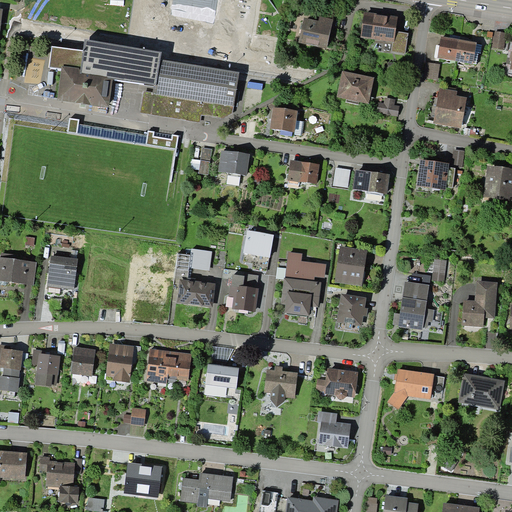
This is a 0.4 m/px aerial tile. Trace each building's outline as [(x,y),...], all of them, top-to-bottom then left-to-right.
[(398,16),(364,11),(361,37),(393,42),(394,42),(396,31),(398,16)] [(319,20),(304,17),(299,42),(327,48),(334,19),(320,16),(319,20)] [(408,33),(396,31),(394,42),(393,42),(392,51),(405,53),(408,33)] [(506,33),(495,31),(492,48),(504,50),(506,33)] [(438,58),(455,61),(459,39),(441,36),(438,58)] [(477,42),(459,39),(455,61),(473,64),(473,63),(477,44),(477,42)] [(162,51),(85,40),(83,50),(81,69),(80,74),(113,78),(113,80),(154,87),(153,93),(143,91),(140,113),(200,123),(201,115),(223,118),(233,113),(239,72),(161,59),(162,51)] [(482,45),(477,44),(473,63),(477,64),(479,53),(481,53),(482,45)] [(81,69),(83,50),(52,46),(49,67),(62,69),(62,66),(81,69)] [(440,64),(426,62),(423,78),(438,80),(440,64)] [(113,80),(113,78),(80,74),(81,69),(62,66),(62,69),(57,100),(109,107),(113,80)] [(374,77),(343,71),(337,97),(347,99),(359,102),(369,104),(374,77)] [(461,129),(467,97),(457,95),(457,91),(440,88),(433,124),(461,129)] [(395,99),(385,97),(384,103),(379,102),(377,112),(398,116),(400,106),(394,105),(395,99)] [(298,110),(273,106),(270,128),(295,132),(296,121),(298,110)] [(79,119),(70,118),(67,132),(176,150),(179,135),(172,134),(172,139),(154,136),(155,132),(148,130),(147,135),(79,124),(79,119)] [(304,122),(296,121),(295,132),(294,135),(302,136),(304,122)] [(202,148),(201,160),(210,161),(212,149),(202,148)] [(454,149),(452,166),(462,167),(465,151),(454,149)] [(250,154),(221,150),(219,171),(228,173),(241,175),(247,175),(250,154)] [(209,174),(210,161),(201,160),(191,159),(189,172),(209,174)] [(449,163),(420,159),(417,186),(446,190),(446,187),(453,188),(455,168),(449,167),(449,163)] [(319,164),(290,160),(288,180),(300,182),(317,184),(319,164)] [(511,168),(488,165),(484,196),(511,200),(511,201),(511,200),(511,168)] [(348,189),(351,170),(336,168),(333,187),(348,189)] [(390,174),(356,169),(353,189),(367,191),(383,194),(387,194),(390,174)] [(274,234),(247,229),(243,252),(245,252),(243,261),(253,263),(252,269),(267,272),(269,257),(270,258),(274,234)] [(35,238),(26,237),(25,245),(34,246),(35,238)] [(367,250),(340,246),(335,282),(362,286),(367,250)] [(212,251),(191,248),(190,254),(191,254),(189,267),(209,270),(212,251)] [(286,268),(285,278),(314,282),(315,277),(325,278),(326,264),(301,261),(302,253),(288,251),(286,268)] [(190,254),(177,253),(174,277),(188,278),(189,267),(191,254),(190,254)] [(78,258),(51,255),(47,286),(74,289),(78,258)] [(37,262),(0,257),(0,280),(34,285),(37,262)] [(447,260),(434,259),(432,280),(445,281),(447,260)] [(285,278),(286,268),(278,267),(276,278),(284,279),(284,278),(285,278)] [(258,288),(259,275),(245,274),(245,276),(233,275),(232,286),(239,287),(239,285),(258,288)] [(216,283),(180,278),(177,303),(213,308),(216,283)] [(321,283),(314,282),(285,278),(284,278),(284,279),(281,304),(286,305),(285,313),(309,316),(310,306),(318,307),(321,283)] [(498,282),(477,280),(475,300),(464,299),(462,325),(484,327),(485,318),(495,318),(498,282)] [(429,285),(405,281),(400,313),(394,313),(393,325),(399,325),(398,326),(422,330),(423,327),(427,327),(428,322),(433,322),(435,310),(426,308),(429,285)] [(256,312),(259,288),(258,288),(239,285),(239,287),(232,286),(230,286),(229,296),(234,297),(232,309),(256,312)] [(367,297),(341,293),(337,322),(362,326),(364,316),(367,316),(368,308),(365,308),(367,297)] [(134,346),(110,343),(106,380),(130,382),(132,366),(134,346)] [(10,346),(0,344),(0,367),(3,368),(2,376),(0,375),(0,390),(18,392),(20,378),(19,378),(20,370),(21,370),(21,367),(23,353),(23,351),(10,349),(10,346)] [(141,346),(134,346),(132,366),(138,367),(141,346)] [(234,349),(209,346),(208,364),(225,366),(234,349)] [(95,349),(74,347),(71,374),(92,376),(95,349)] [(39,353),(41,353),(42,350),(34,349),(32,364),(37,365),(39,353)] [(166,384),(167,379),(171,352),(150,349),(146,381),(166,384)] [(192,355),(171,352),(167,379),(188,382),(192,355)] [(41,353),(39,353),(37,365),(35,384),(51,387),(51,384),(57,385),(61,356),(41,353)] [(225,366),(208,364),(205,384),(236,389),(239,368),(225,366)] [(275,370),(266,369),(264,393),(271,393),(270,400),(277,407),(285,401),(285,398),(295,398),(298,373),(283,371),(283,366),(275,366),(275,370)] [(358,371),(327,368),(326,379),(324,391),(324,393),(336,395),(339,400),(342,400),(346,396),(355,397),(358,371)] [(435,374),(398,369),(397,374),(396,380),(394,392),(387,402),(398,410),(408,396),(431,400),(432,392),(434,376),(435,374)] [(506,381),(464,373),(458,402),(500,410),(506,381)] [(445,377),(434,376),(432,392),(442,393),(445,377)] [(324,391),(326,379),(317,379),(316,390),(324,391)] [(146,409),(132,407),(132,415),(131,423),(131,424),(144,426),(146,409)] [(336,422),(337,413),(319,411),(317,421),(321,422),(321,420),(336,422)] [(19,413),(9,412),(8,423),(18,424),(19,413)] [(123,422),(131,423),(132,415),(124,414),(123,422)] [(336,422),(321,420),(321,422),(318,444),(348,448),(351,424),(336,422)] [(392,447),(383,447),(382,454),(391,455),(392,447)] [(28,453),(0,450),(0,479),(0,478),(26,480),(28,453)] [(73,486),(74,474),(75,463),(74,463),(62,462),(57,462),(57,461),(50,461),(50,457),(41,456),(39,473),(47,473),(46,486),(60,487),(60,485),(73,486)] [(74,458),(74,463),(75,463),(74,474),(82,474),(83,459),(74,458)] [(162,466),(128,462),(124,493),(158,497),(162,466)] [(199,479),(183,478),(180,501),(198,503),(197,506),(207,508),(208,498),(231,501),(234,476),(200,472),(199,479)] [(59,502),(78,504),(80,487),(73,486),(60,485),(60,487),(59,502)] [(275,511),(278,492),(262,490),(259,511),(275,511)] [(408,498),(386,495),(383,511),(417,511),(419,504),(407,502),(408,498)] [(302,499),(288,497),(285,511),(337,511),(339,500),(313,496),(313,501),(308,500),(302,499)] [(103,511),(105,499),(89,497),(87,510),(103,511)] [(377,498),(366,497),(364,511),(376,511),(378,504),(377,504),(377,498)] [(479,511),(480,507),(444,502),(442,511),(479,511)]
